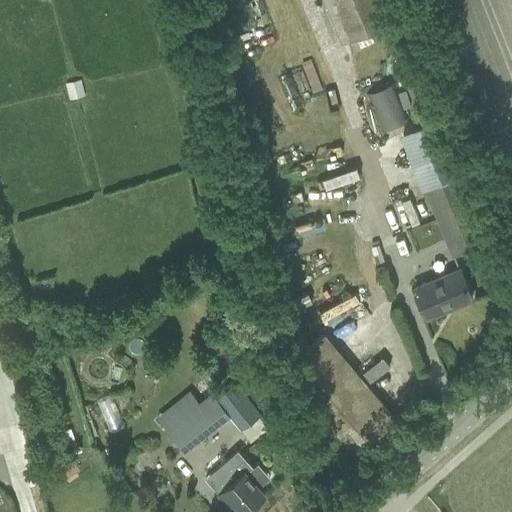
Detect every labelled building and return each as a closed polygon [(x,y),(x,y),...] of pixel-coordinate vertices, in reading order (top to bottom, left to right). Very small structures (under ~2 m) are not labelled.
[(323,0),(341,43),(397,21),(387,0),(323,0)] [(446,106),(431,69),(404,79),(419,116),(446,106)] [(85,96),(81,79),(66,83),(70,99),(85,96)] [(408,119),(393,82),(366,93),(381,130),(408,119)] [(415,163),(425,188),(453,254),(486,240),(458,174),(448,149),(415,163)] [(427,317),(472,298),(460,268),(414,287),(427,317)] [(390,366),(383,356),(363,371),(370,381),(390,366)] [(359,373),(310,414),(348,460),(397,419),(359,373)] [(235,381),(215,397),(240,429),(262,413),(235,381)] [(167,427),(186,450),(218,424),(190,389),(163,411),(172,423),(167,427)] [(206,478),(219,493),(230,505),(234,501),(243,511),(265,493),(259,486),(270,476),(258,462),(253,466),(238,449),(206,478)] [(57,463),(66,477),(75,471),(79,468),(72,458),(57,463)]
